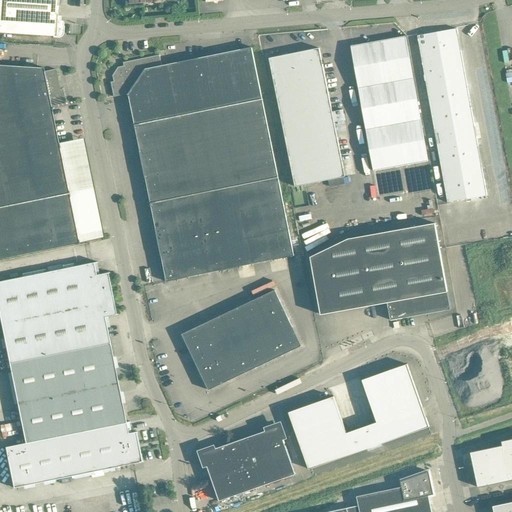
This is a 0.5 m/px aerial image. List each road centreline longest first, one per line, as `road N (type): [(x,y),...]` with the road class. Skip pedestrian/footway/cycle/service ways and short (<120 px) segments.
road 1 (unclassified): [(176,443),(388,342),(407,341),(427,353),(448,416),(461,511)]
road 2 (unclassified): [(176,443),(138,348),(83,62),(95,30)]
road 3 (unclassified): [(95,30),(130,34),(474,0)]
road 4 (track): [(448,436),(226,511)]
